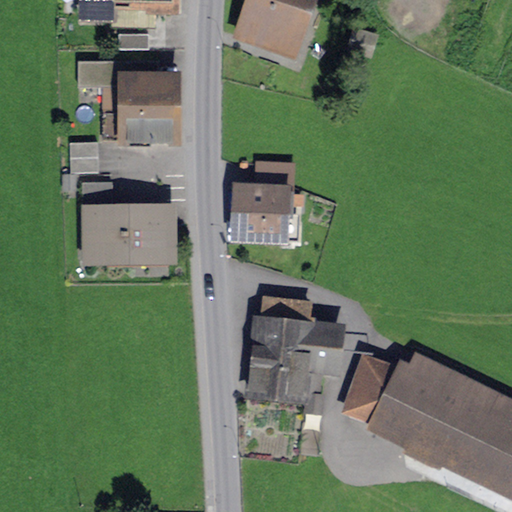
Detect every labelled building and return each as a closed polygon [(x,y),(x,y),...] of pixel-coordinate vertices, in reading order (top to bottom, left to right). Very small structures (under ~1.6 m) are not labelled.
[(106,23),(165,26),(166,0),(69,0),(68,34),(106,36),(106,23)] [(250,0),(235,45),(295,66),(317,0),(250,0)] [(108,55),(108,68),(138,68),(138,55),(108,55)] [(92,161),(111,161),(173,161),(173,97),(151,97),(151,80),(69,80),(69,118),(91,118),(92,161)] [(63,193),(88,192),(87,165),(62,166),(63,193)] [(183,198),(183,183),(162,182),(161,197),(183,198)] [(238,201),(235,243),(286,247),(289,204),(238,201)] [(83,213),(83,269),(175,267),(174,212),(83,213)] [(258,315),(249,396),(308,402),(311,374),(340,377),(344,338),(314,335),(315,322),(258,315)] [(344,420),(511,499),(511,409),(431,371),(424,387),(371,362),(344,420)]
